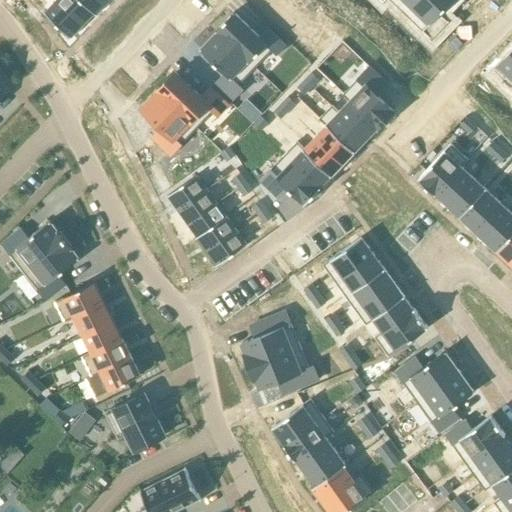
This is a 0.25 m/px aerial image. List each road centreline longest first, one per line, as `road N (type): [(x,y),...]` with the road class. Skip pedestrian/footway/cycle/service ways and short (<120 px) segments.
road 1 (residential): [(511,312),(448,255),(432,274),(511,393)]
road 2 (residential): [(183,309),(139,266),(66,120)]
road 3 (residential): [(183,309),(341,193)]
road 4 (residential): [(511,19),(382,153)]
road 5 (residential): [(177,0),(66,120)]
road 6 (residential): [(99,511),(125,481),(219,429)]
road 7 (residential): [(219,429),(196,328),(183,309)]
road 8 (residential): [(66,120),(0,14)]
